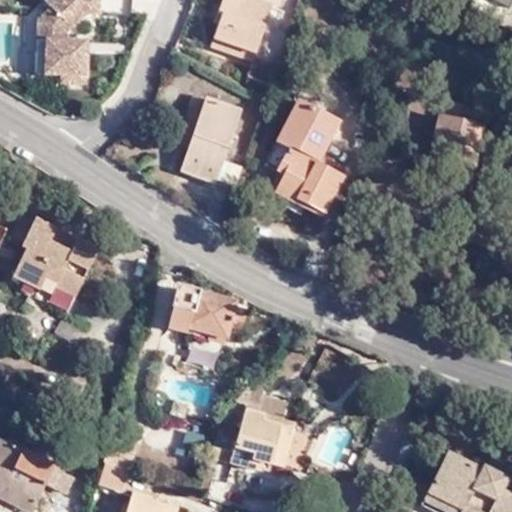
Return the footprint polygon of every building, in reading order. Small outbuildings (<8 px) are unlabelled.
[(40,13),(37,68),(86,69),(87,35),(67,34),(66,25),(87,7),(99,7),(98,0),(50,0),(52,1),(40,13)] [(268,3),(259,0),(218,0),(212,19),(217,20),(208,43),(249,56),(268,3)] [(511,0),(474,0),(471,8),(500,25),(511,3),(511,0)] [(245,76),(267,84),(274,64),(253,56),(245,76)] [(230,106),(188,92),(169,146),(216,162),(225,138),(220,137),(230,106)] [(275,167),(309,106),(295,98),(263,160),(275,167)] [(470,112),(441,105),(437,120),(434,119),(429,140),(440,144),(435,161),(467,169),(478,131),(465,128),(470,112)] [(337,120),(309,106),(275,167),(282,171),(272,189),(287,198),(289,194),(306,201),(324,211),(343,174),(318,160),(337,120)] [(299,215),(306,201),(289,194),(287,198),(272,189),(269,196),(299,215)] [(85,242),(66,234),(52,241),(40,237),(45,225),(24,215),(11,240),(16,243),(4,271),(13,276),(7,286),(56,307),(85,242)] [(52,241),(66,234),(45,225),(40,237),(52,241)] [(211,333),(227,338),(230,328),(236,305),(237,302),(178,284),(168,322),(211,333)] [(230,328),(244,330),(249,308),(236,305),(230,328)] [(52,336),(75,346),(81,331),(58,321),(52,336)] [(224,347),(227,338),(211,333),(208,342),(224,347)] [(261,393),(251,383),(238,396),(246,405),(261,393)] [(217,427),(201,478),(207,481),(215,460),(259,472),(262,463),(272,466),(283,424),(288,406),(262,401),(258,415),(243,412),(238,433),(217,427)] [(283,424),(272,466),(283,468),(294,426),(283,424)] [(0,510),(1,511),(3,506),(16,511),(19,511),(45,457),(0,435),(0,510)] [(133,446),(106,439),(100,462),(110,468),(126,473),(133,446)] [(456,509),(454,511),(511,511),(511,488),(502,484),(509,473),(481,461),(480,463),(443,449),(423,493),(456,509)] [(110,468),(100,462),(94,488),(120,496),(126,473),(110,468)] [(438,511),(454,511),(456,509),(423,493),(418,503),(438,511)] [(161,511),(163,504),(131,495),(125,511),(161,511)]
